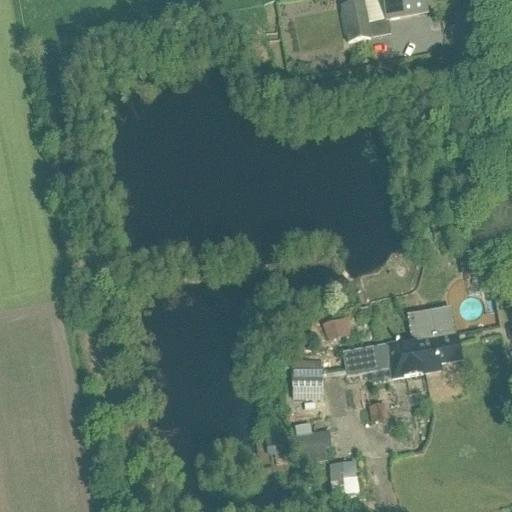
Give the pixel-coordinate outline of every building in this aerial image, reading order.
[(380,0),(385,25),(426,17),(422,0),(380,0)] [(347,48),(369,44),(363,9),(340,13),(347,48)] [(436,18),(397,25),(397,24),(371,29),(373,45),(396,41),(399,54),(440,46),(436,18)] [(478,240),(458,244),(461,258),(481,255),(478,240)] [(441,375),(440,369),(460,365),(455,336),(454,336),(449,311),(428,315),(428,317),(404,321),(408,344),(384,348),(390,383),(407,381),(425,377),(441,375)] [(331,327),(321,331),(327,347),(336,344),(331,327)] [(278,349),(288,359),(300,349),(290,338),(278,349)] [(359,355),(341,358),(345,382),(363,378),(359,355)] [(291,367),(292,406),(320,405),(320,374),(295,374),(295,367),(291,367)] [(385,409),(368,412),(370,429),(387,426),(385,409)] [(321,465),(319,453),(330,451),(328,435),(281,442),(284,458),(273,460),(275,469),(290,467),(288,458),(307,455),(310,467),(321,465)] [(353,468),(328,471),(332,506),(358,503),(356,483),(355,483),(353,468)]
